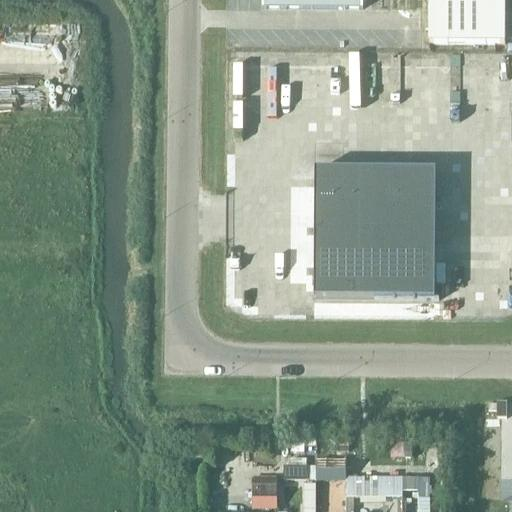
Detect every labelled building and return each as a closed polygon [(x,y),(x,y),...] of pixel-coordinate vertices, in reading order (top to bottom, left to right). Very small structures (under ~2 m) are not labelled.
[(362,0),(261,0),(262,10),(362,10),(362,0)] [(428,2),(428,45),(504,46),(505,2),(428,2)] [(434,301),(435,173),(314,172),(313,301),(438,302),(438,301),(434,301)] [(315,483),(345,483),(345,479),(345,462),(315,462),(315,483)] [(283,483),(309,483),(309,468),(283,468),(283,483)] [(374,480),(345,479),(345,483),(345,499),(401,500),(401,494),(416,494),(416,511),(428,511),(429,480),(401,480),(374,480)] [(251,510),(277,510),(277,481),(251,481),(251,510)] [(355,511),(355,500),(350,499),(347,500),(345,499),(344,511),(355,511)] [(398,501),(398,511),(407,511),(407,501),(398,501)]
